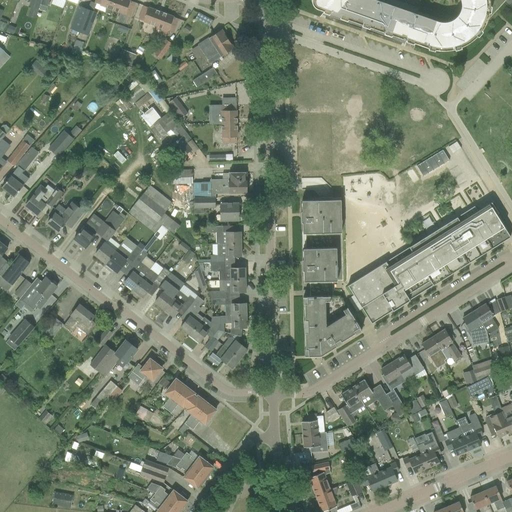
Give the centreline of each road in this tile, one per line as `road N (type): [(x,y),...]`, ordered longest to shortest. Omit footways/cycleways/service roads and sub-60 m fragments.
road 1 (residential): [(273,393),(264,30)]
road 2 (residential): [(273,393),(222,388),(0,220)]
road 3 (residential): [(273,393),(316,388),(511,266)]
road 4 (residential): [(430,87),(441,85),(436,75),(280,29)]
road 5 (residential): [(280,29),(430,87)]
road 6 (residential): [(383,511),(511,455)]
